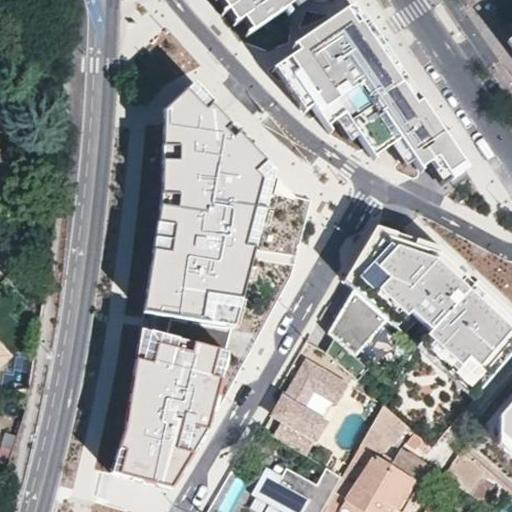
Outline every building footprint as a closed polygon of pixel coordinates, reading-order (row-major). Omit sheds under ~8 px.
[(222,0),(227,17),(243,39),(306,0),(222,0)] [(511,0),(506,0),(503,4),(507,10),(511,6),(511,0)] [(498,9),(498,11),(504,20),(510,14),(507,10),(503,4),(498,9)] [(339,5),(259,57),(301,114),(309,109),(324,129),(345,118),(373,157),(387,148),(403,168),(443,186),(457,169),(339,5)] [(144,317),(232,330),(275,173),(190,84),(159,115),(157,206),(144,317)] [(0,175),(13,163),(0,149),(0,175)] [(302,159),(259,241),(277,251),(257,290),(295,310),(323,256),(314,252),(327,228),(317,222),(340,178),(302,159)] [(372,225),(343,279),(352,288),(388,320),(415,344),(473,400),(511,352),(511,331),(413,241),(372,225)] [(29,289),(34,283),(26,275),(21,280),(29,289)] [(354,354),(388,320),(352,288),(326,333),(332,337),(323,351),(356,382),(368,368),(354,354)] [(142,335),(114,475),(169,490),(214,415),(231,357),(142,335)] [(0,365),(11,355),(0,343),(0,365)] [(430,403),(451,380),(421,352),(400,376),(430,403)] [(300,409),(314,385),(339,400),(350,382),(306,357),(281,400),(272,416),(280,420),(315,441),(325,424),(300,409)] [(511,399),(495,417),(496,445),(511,458),(511,399)] [(383,464),(408,427),(382,405),(369,428),(341,478),(324,509),(328,511),(385,511),(390,505),(398,510),(415,483),(424,488),(437,468),(401,447),(389,466),(386,463),(385,465),(383,464)] [(271,435),(306,457),(315,441),(280,420),(271,435)] [(511,493),(511,480),(471,443),(444,473),(468,495),(486,475),(510,495),(511,495),(511,493)] [(0,460),(0,461),(10,465),(15,449),(5,445),(0,460)] [(317,482),(286,466),(281,474),(278,480),(309,497),(301,511),(321,511),(324,509),(341,478),(324,468),(317,482)] [(281,474),(267,467),(253,493),(288,511),(301,511),(309,497),(278,480),(281,474)]
